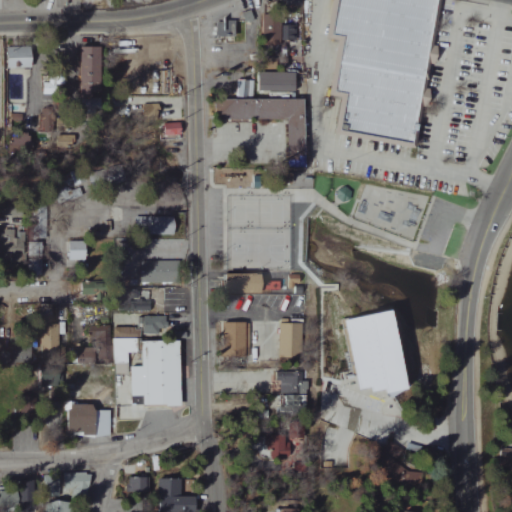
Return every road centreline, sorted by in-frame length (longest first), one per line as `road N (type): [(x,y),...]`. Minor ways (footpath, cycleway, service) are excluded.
road 1 (residential): [(216,511),(201,427),(188,5)]
road 2 (tertiary): [(511,168),(477,252),(465,316),(469,511)]
road 3 (residential): [(0,458),(103,453),(201,427)]
road 4 (tertiary): [(0,21),(116,19),(200,0)]
